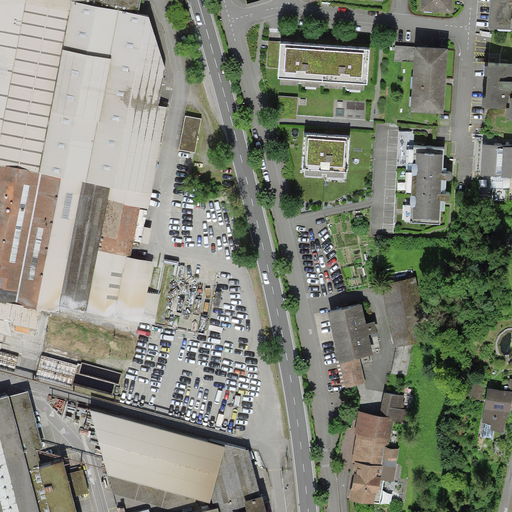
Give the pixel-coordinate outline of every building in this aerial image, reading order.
[(159,106),(165,69),(149,15),(140,13),(141,0),(72,0),(72,1),(65,0),(0,0),(0,321),(13,324),(12,326),(38,330),(42,312),(58,315),(60,307),(153,329),(165,265),(131,258),(140,209),(149,210),(167,108),(159,106)] [(421,0),(421,11),(452,13),(452,0),(421,0)] [(511,0),(489,0),(488,26),(511,26),(511,0)] [(369,47),(281,41),(279,74),(367,80),(369,47)] [(447,49),(416,47),(412,111),(443,113),(445,80),(447,49)] [(511,64),(486,64),(486,75),(488,75),(488,98),(484,98),(484,105),(507,105),(506,116),(511,115),(511,64)] [(299,98),(279,97),(278,119),(298,120),(299,98)] [(202,120),(186,117),(180,150),(196,153),(202,120)] [(350,136),(306,134),(304,167),(306,168),(306,174),(323,175),(323,173),(327,173),(327,176),(345,177),(345,171),(348,171),(350,136)] [(430,135),(400,134),(396,235),(423,236),(423,221),(440,221),(441,196),(447,197),(449,196),(450,193),(449,191),(447,190),(441,190),(442,176),(449,176),(451,175),(452,173),(450,170),(449,169),(442,169),(442,164),(443,164),(444,147),(430,146),(430,135)] [(511,141),(483,139),(482,170),(493,170),(492,200),(511,201),(511,141)] [(412,277),(383,283),(396,343),(412,339),(425,336),(412,277)] [(363,298),(329,305),(346,385),(365,381),(360,354),(382,349),(377,329),(379,329),(376,315),(367,317),(363,298)] [(412,339),(396,343),(391,373),(408,375),(412,339)] [(260,419),(261,374),(234,374),(234,391),(230,391),(230,419),(260,419)] [(510,389),(491,385),(482,424),(504,429),(509,408),(511,408),(511,379),(510,389)] [(224,442),(211,494),(215,502),(176,511),(78,511),(74,496),(89,492),(84,470),(68,474),(63,455),(36,461),(33,450),(44,447),(28,389),(10,394),(9,390),(0,392),(0,511),(268,511),(263,491),(259,491),(249,448),(224,442)] [(404,394),(384,389),(379,411),(394,415),(405,418),(408,407),(401,406),(404,394)] [(211,494),(224,442),(92,405),(116,493),(163,505),(167,487),(210,497),(211,494)] [(390,436),(394,415),(379,411),(359,408),(355,430),(357,430),(387,436),(390,436)] [(394,480),(397,464),(383,462),(384,456),(398,458),(400,446),(386,443),(387,436),(357,430),(352,456),(355,457),(348,495),(380,501),(385,478),(394,480)]
